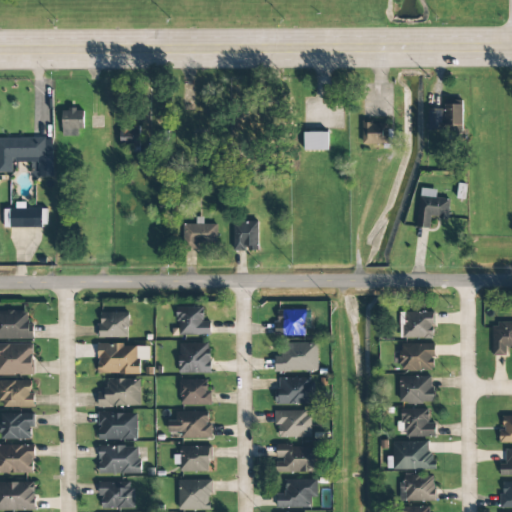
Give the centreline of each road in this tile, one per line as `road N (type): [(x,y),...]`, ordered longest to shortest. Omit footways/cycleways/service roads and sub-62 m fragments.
road 1 (residential): [(511,278),(0,283)]
road 2 (primary): [(511,44),(0,47)]
road 3 (residential): [(68,511),(67,283)]
road 4 (residential): [(251,284),(250,511)]
road 5 (residential): [(468,511),(469,383)]
